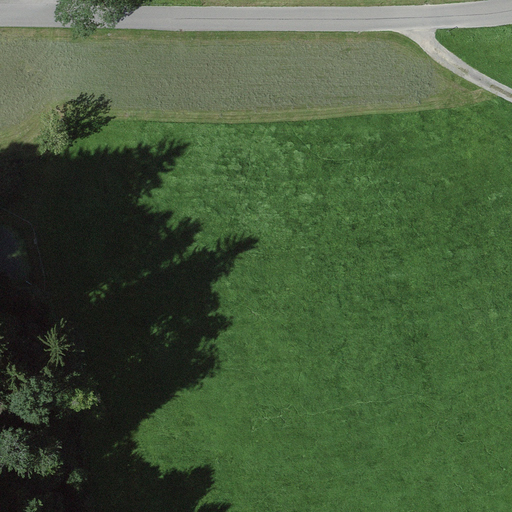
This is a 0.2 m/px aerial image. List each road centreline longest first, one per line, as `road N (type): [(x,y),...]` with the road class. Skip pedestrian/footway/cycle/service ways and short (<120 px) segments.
road 1 (tertiary): [(0,15),(251,20),(511,10)]
road 2 (track): [(511,96),(443,60),(412,18)]
